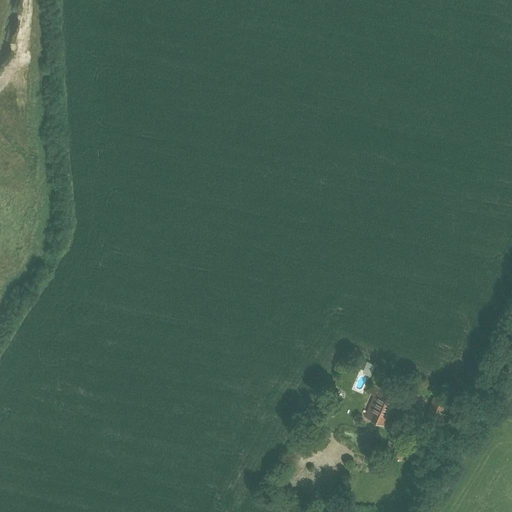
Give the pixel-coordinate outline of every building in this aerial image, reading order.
[(376,363),(368,360),(363,371),(371,375),(376,363)] [(401,394),(379,385),(368,414),(389,423),(401,394)] [(449,395),(438,391),(435,399),(445,403),(449,395)] [(445,403),(435,399),(429,414),(439,418),(445,403)] [(402,444),(394,441),(390,452),(398,455),(402,444)]
